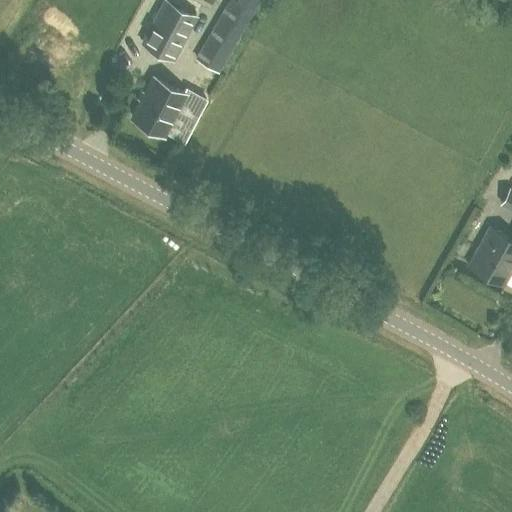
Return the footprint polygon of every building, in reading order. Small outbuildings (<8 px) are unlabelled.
[(174,59),(197,16),(167,0),(165,0),(143,43),(174,59)] [(229,0),(195,58),(220,72),(261,0),(229,0)] [(142,100),(133,118),(165,135),(167,131),(184,140),(208,95),(190,86),(187,93),(155,77),(147,92),(142,100)] [(500,204),(511,210),(511,187),(510,187),(500,204)] [(468,264),(486,275),(508,236),(490,225),(468,264)] [(511,236),(511,237),(508,236),(486,275),(505,285),(511,271),(511,236)]
